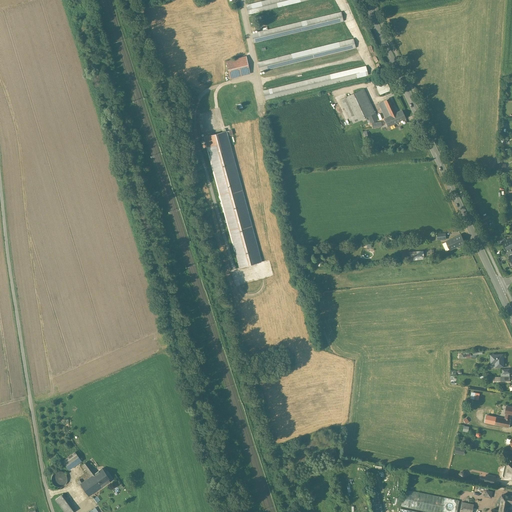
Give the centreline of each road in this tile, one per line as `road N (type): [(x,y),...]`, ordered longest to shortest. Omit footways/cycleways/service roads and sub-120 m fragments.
road 1 (unclassified): [(0,178),(52,511)]
road 2 (primary): [(497,286),(364,0)]
